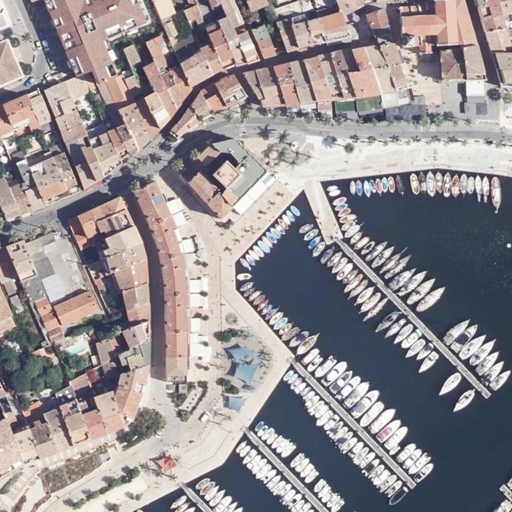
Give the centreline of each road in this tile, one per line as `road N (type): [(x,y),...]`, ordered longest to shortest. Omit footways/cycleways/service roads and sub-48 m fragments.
road 1 (residential): [(158,165),(199,236),(202,263),(208,363),(176,414)]
road 2 (residential): [(122,184),(150,250),(155,396)]
road 3 (residential): [(14,492),(149,420),(155,396)]
road 4 (residential): [(176,414),(142,451),(52,511)]
road 5 (tertiary): [(0,232),(122,184)]
road 6 (residential): [(19,0),(39,66),(29,85),(0,99)]
road 7 (residential): [(158,165),(223,127),(270,124)]
